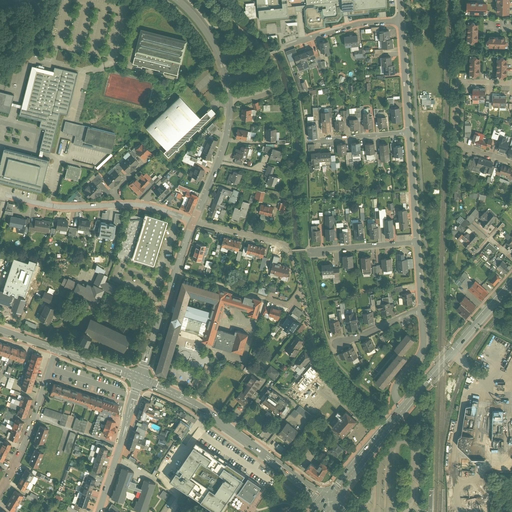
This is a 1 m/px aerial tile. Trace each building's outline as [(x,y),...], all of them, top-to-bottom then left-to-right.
[(258,0),(259,10),(260,20),(289,17),(289,16),(297,15),(296,9),(296,6),(288,7),(286,0),(258,0)] [(306,0),(307,5),(296,6),(296,9),(304,8),(305,9),(307,24),(311,28),(322,27),(323,27),(325,27),(324,23),(338,21),(342,17),(341,11),(348,10),(348,15),(369,14),(368,9),(387,7),(386,0),(306,0)] [(508,0),(497,0),(497,13),(508,14),(508,6),(508,4),(508,0)] [(254,3),(246,4),(246,7),(245,7),(247,19),(250,19),(252,19),(252,18),(257,18),(255,6),(254,3)] [(490,14),(490,3),(468,3),(468,14),(490,14)] [(473,22),(470,25),(468,25),(468,40),(470,41),(472,43),(475,41),(477,41),(477,25),(475,25),(473,22)] [(172,38),(168,37),(167,37),(164,36),(163,35),(163,36),(159,35),(159,34),(159,35),(155,34),(155,33),(154,33),(150,32),(146,31),(142,30),(141,30),(136,51),(180,63),(186,41),(185,41),(181,40),(180,40),(177,39),(176,39),(172,38)] [(389,31),(379,32),(380,40),(382,40),(389,39),(389,31)] [(357,36),(344,37),(345,47),(358,45),(357,36)] [(505,38),(489,37),(489,39),(486,42),(489,45),(489,47),(505,47),(505,45),(508,43),(505,40),(505,38)] [(389,39),(382,40),(383,48),(393,48),(392,39),(389,39)] [(328,42),(320,43),(321,53),(325,52),(329,52),(328,42)] [(313,49),(304,53),(307,60),(316,57),(313,49)] [(362,49),(354,50),(355,58),(363,57),(362,49)] [(180,63),(136,51),(132,64),(137,65),(137,67),(139,67),(141,68),(141,69),(142,67),(159,71),(159,72),(161,73),(163,73),(163,74),(164,72),(177,75),(180,63)] [(304,53),(295,56),(298,64),(298,63),(307,60),(304,53)] [(472,59),(470,59),(470,74),(472,74),(474,77),(477,75),(479,75),(479,59),(477,59),(475,56),(472,59)] [(316,57),(307,60),(309,66),(310,68),(310,67),(314,66),(313,63),(317,62),(316,57)] [(391,57),(382,58),(383,66),(384,66),(391,65),(391,57)] [(505,60),(502,57),(499,60),(497,60),(497,75),(499,75),(501,78),(504,76),(506,76),(507,60),(505,60)] [(307,60),(298,63),(298,64),(297,64),(298,68),(299,67),(300,69),(309,66),(307,60)] [(391,65),(384,66),(385,74),(394,74),(394,65),(391,65)] [(51,74),(31,69),(29,75),(21,105),(23,106),(22,107),(22,108),(21,108),(21,109),(19,115),(41,121),(39,128),(45,129),(39,150),(40,150),(41,151),(43,151),(50,153),(60,113),(67,115),(78,73),(63,69),(62,69),(61,69),(58,68),(57,68),(54,67),(52,74),(51,74)] [(14,95),(0,91),(0,110),(9,113),(12,104),(14,95)] [(424,104),(424,107),(433,107),(432,100),(430,100),(430,94),(420,95),(420,98),(422,98),(422,104),(424,104)] [(179,96),(145,128),(166,150),(163,152),(168,157),(175,150),(176,151),(179,149),(178,148),(186,140),(187,141),(190,139),(189,138),(197,130),(198,131),(200,128),(200,127),(211,116),(207,112),(200,118),(179,96)] [(399,107),(391,108),(392,122),(400,122),(399,107)] [(251,110),(243,109),(242,120),(252,121),(252,116),(251,116),(251,110)] [(354,111),(354,109),(350,109),(350,111),(350,115),(350,119),(350,120),(351,129),(359,129),(358,118),(357,111),(354,111)] [(322,112),(321,113),(322,119),(322,122),(330,121),(329,117),(329,112),(322,112)] [(341,113),(339,113),(338,112),(336,112),(335,113),(336,121),(335,121),(336,131),(344,130),(343,116),(341,116),(341,113)] [(378,117),(379,127),(387,126),(386,116),(378,117)] [(364,118),(365,128),(373,127),(372,118),(369,118),(364,118)] [(316,127),(316,120),(308,121),(309,128),(316,127)] [(82,126),(65,121),(62,133),(75,135),(79,137),(82,126)] [(330,121),(322,122),(323,132),(331,131),(330,121)] [(212,123),(207,129),(212,134),(218,129),(212,123)] [(115,134),(87,127),(82,126),(79,137),(75,135),(73,145),(110,154),(115,134)] [(316,127),(309,128),(309,138),(317,137),(316,127)] [(276,129),(267,130),(267,136),(267,140),(267,141),(276,141),(276,129)] [(248,132),(238,130),(236,138),(247,140),(248,132)] [(500,132),(494,130),(491,138),(497,140),(499,136),(500,132)] [(482,139),(478,138),(479,136),(475,134),(473,138),(472,142),(476,143),(475,146),(481,147),(483,140),(483,139),(484,134),(482,139)] [(217,141),(209,137),(204,147),(213,151),(217,141)] [(505,138),(502,137),(499,145),(498,150),(505,152),(508,143),(505,142),(505,141),(504,140),(505,138)] [(488,141),(483,140),(481,147),(486,149),(487,145),(490,146),(492,140),(488,139),(488,141)] [(360,143),(352,143),(352,152),(352,153),(360,153),(361,153),(360,143)] [(374,143),(366,144),(367,154),(374,153),(375,153),(375,152),(374,143)] [(142,144),(141,146),(140,145),(137,147),(138,148),(136,150),(137,151),(144,159),(148,155),(149,156),(151,154),(150,153),(142,144)] [(345,144),(338,145),(338,154),(346,154),(346,153),(345,144)] [(388,144),(380,145),(381,155),(388,154),(389,154),(388,144)] [(402,146),(394,147),(395,157),(403,156),(402,146)] [(213,151),(204,147),(200,157),(208,160),(213,151)] [(241,151),(237,149),(236,152),(237,152),(235,159),(236,159),(241,160),(241,158),(242,158),(246,159),(247,155),(249,149),(250,149),(245,147),(245,148),(242,147),(241,151)] [(283,153),(273,150),(273,148),(270,147),(268,152),(271,153),(271,156),(281,159),(283,153)] [(49,160),(3,149),(2,156),(0,162),(0,181),(41,192),(49,160)] [(331,152),(321,153),(322,161),(331,160),(331,152)] [(321,153),(311,154),(312,159),(312,164),(314,164),(314,166),(314,167),(319,167),(319,161),(322,161),(321,153)] [(134,158),(131,155),(129,157),(128,157),(126,159),(126,160),(133,168),(136,166),(135,165),(138,163),(134,158)] [(484,160),(474,157),(473,161),(470,160),(467,169),(472,170),(473,167),(481,169),(477,180),(478,180),(479,175),(484,160)] [(133,168),(126,160),(121,165),(120,165),(123,168),(127,173),(130,170),(131,171),(133,168)] [(493,162),(484,160),(479,175),(480,175),(481,171),(486,173),(486,171),(489,172),(491,166),(493,162)] [(80,168),(68,165),(66,171),(68,172),(67,172),(67,173),(66,173),(65,177),(77,180),(80,168)] [(507,167),(502,165),(500,169),(497,168),(496,174),(500,176),(501,173),(505,175),(507,167)] [(196,167),(192,177),(190,182),(198,185),(200,180),(202,177),(201,177),(204,170),(196,167)] [(118,174),(115,170),(115,171),(109,175),(117,183),(118,182),(122,178),(118,174)] [(273,171),(269,170),(265,182),(268,182),(267,184),(274,186),(277,177),(272,176),(273,171)] [(233,175),(231,174),(228,182),(232,184),(232,182),(233,183),(234,183),(237,184),(239,177),(240,178),(242,174),(235,172),(233,175)] [(152,179),(146,173),(143,176),(149,182),(152,179)] [(143,176),(141,174),(138,177),(142,181),(140,184),(144,188),(149,182),(143,176)] [(117,183),(109,175),(107,178),(106,180),(105,181),(111,188),(115,184),(115,185),(117,183)] [(100,182),(95,177),(91,181),(93,184),(93,183),(96,186),(100,182)] [(135,179),(129,185),(132,189),(133,189),(139,195),(145,188),(144,188),(140,184),(135,179)] [(93,184),(89,187),(88,186),(85,189),(86,191),(84,192),(89,198),(91,196),(93,198),(95,196),(95,197),(99,193),(101,191),(96,186),(93,183),(93,184)] [(159,187),(154,192),(161,199),(169,191),(162,184),(159,187)] [(233,192),(220,187),(215,200),(221,202),(224,194),(229,196),(230,197),(229,201),(235,203),(239,192),(234,190),(233,192)] [(198,197),(191,194),(190,194),(189,198),(187,202),(195,206),(195,205),(198,197)] [(195,206),(187,202),(183,210),(183,211),(191,214),(195,206)] [(244,202),(241,210),(236,208),(234,213),(232,220),(235,221),(236,221),(238,215),(241,215),(241,216),(245,217),(248,208),(249,204),(244,202)] [(12,214),(14,204),(7,203),(5,213),(12,214)] [(218,207),(213,205),(209,215),(214,217),(214,216),(218,218),(223,220),(226,210),(222,209),(220,213),(216,212),(218,207)] [(274,208),(261,205),(259,213),(261,214),(260,219),(268,221),(269,216),(272,216),(274,208)] [(407,210),(399,211),(399,222),(400,228),(408,227),(407,210)] [(482,215),(479,212),(476,215),(483,221),(481,224),(486,228),(491,223),(482,215)] [(496,217),(491,212),(488,215),(484,212),(482,215),(491,223),(496,217)] [(115,213),(113,224),(116,225),(115,225),(117,225),(117,223),(120,223),(122,214),(115,213)] [(144,218),(130,214),(116,259),(123,262),(124,259),(125,256),(132,258),(145,218),(144,218)] [(167,221),(146,215),(145,218),(132,258),(153,265),(167,221)] [(331,215),(327,216),(326,216),(326,221),(325,221),(326,225),(326,229),(334,229),(333,222),(333,216),(332,216),(331,216),(331,215)] [(20,218),(11,216),(10,216),(9,225),(18,227),(16,232),(23,234),(25,225),(25,223),(25,219),(20,218)] [(44,222),(35,220),(34,227),(43,229),(42,232),(48,233),(50,221),(44,221),(44,222)] [(68,222),(57,220),(56,229),(51,228),(50,234),(53,235),(54,235),(55,235),(56,230),(66,231),(68,222)] [(90,222),(79,220),(78,228),(84,229),(84,231),(88,231),(90,222)] [(99,227),(97,236),(113,239),(115,225),(116,225),(113,224),(100,222),(99,227)] [(375,222),(368,223),(368,228),(370,228),(371,238),(379,237),(378,227),(376,227),(376,222),(375,222)] [(362,223),(353,224),(353,229),(355,229),(356,239),(364,238),(363,228),(362,229),(362,223)] [(393,226),(385,227),(386,237),(394,236),(393,226)] [(326,229),(326,239),(330,239),(331,240),(333,240),(334,239),(334,229),(326,229)] [(312,230),(313,240),(321,240),(320,230),(317,230),(312,230)] [(464,235),(460,231),(456,236),(464,243),(463,244),(468,249),(473,243),(464,235)] [(348,232),(340,232),(341,242),(349,241),(348,232)] [(478,237),(473,233),(471,236),(467,232),(464,235),(473,243),(478,237)] [(233,240),(224,237),(222,247),(230,249),(233,240)] [(241,242),(233,240),(230,249),(238,251),(241,242)] [(490,242),(486,246),(489,249),(486,251),(489,255),(492,252),(494,253),(497,250),(490,242)] [(195,251),(204,254),(206,246),(197,243),(195,251)] [(257,246),(249,244),(246,253),(255,255),(257,246)] [(265,248),(257,246),(255,255),(263,258),(265,248)] [(204,254),(195,251),(193,259),(202,262),(204,254)] [(352,255),(343,256),(343,260),(343,263),(344,263),(344,267),(353,266),(352,255)] [(508,265),(498,256),(493,263),(505,274),(510,268),(511,267),(511,266),(510,265),(509,265),(508,265)] [(370,257),(362,258),(362,268),(371,267),(370,257)] [(4,289),(2,292),(12,296),(12,297),(16,298),(16,297),(17,297),(18,293),(25,296),(33,270),(34,270),(36,262),(29,259),(28,262),(13,258),(3,289),(4,289)] [(391,258),(382,259),(383,270),(392,270),(391,258)] [(402,260),(397,260),(398,272),(402,272),(408,272),(408,262),(402,262),(402,260)] [(281,265),(273,263),(271,272),(279,275),(281,265)] [(290,268),(281,265),(279,275),(287,277),(290,268)] [(332,265),(322,265),(323,273),(333,273),(332,265)] [(99,273),(91,290),(68,279),(68,278),(67,280),(64,279),(61,284),(65,286),(64,287),(97,302),(97,303),(103,290),(115,295),(118,288),(104,282),(107,276),(102,274),(103,270),(97,267),(95,271),(99,273)] [(466,279),(461,275),(458,280),(462,283),(466,279)] [(497,275),(490,282),(494,285),(500,278),(497,275)] [(217,291),(183,281),(177,301),(187,305),(190,295),(214,302),(217,291)] [(488,292),(475,282),(469,289),(481,300),(488,292)] [(218,289),(217,291),(214,302),(211,312),(187,305),(177,301),(174,310),(172,319),(172,320),(156,372),(167,376),(175,348),(176,342),(179,333),(182,323),(206,330),(203,340),(203,341),(212,344),(217,329),(224,303),(228,292),(228,291),(218,289)] [(2,292),(0,291),(0,302),(3,303),(9,305),(12,297),(12,296),(2,292)] [(253,301),(232,295),(232,293),(228,292),(224,303),(249,311),(248,314),(257,317),(262,300),(253,298),(253,301)] [(52,296),(44,293),(41,299),(49,303),(52,296)] [(403,294),(404,304),(412,303),(412,299),(411,293),(403,294)] [(476,306),(465,296),(460,303),(461,304),(471,312),(476,306)] [(17,297),(16,297),(16,298),(12,297),(9,305),(13,306),(12,311),(16,312),(20,314),(21,313),(20,313),(21,310),(22,310),(23,307),(22,306),(25,300),(21,298),(20,298),(17,297)] [(383,304),(381,304),(381,305),(378,305),(378,310),(382,309),(383,315),(391,313),(389,303),(383,304)] [(55,309),(46,304),(41,314),(38,313),(36,318),(48,323),(55,309)] [(471,312),(461,304),(456,310),(465,318),(471,312)] [(281,311),(271,308),(271,309),(265,307),(262,315),(265,316),(268,317),(269,315),(275,317),(274,319),(278,320),(279,318),(281,311)] [(296,308),(292,313),(292,314),(291,316),(297,321),(299,318),(300,319),(303,313),(296,308)] [(373,312),(363,314),(365,323),(373,322),(373,317),(374,317),(373,312)] [(347,314),(345,315),(346,318),(346,320),(355,319),(356,322),(357,322),(356,313),(354,314),(354,313),(347,314)] [(291,316),(289,315),(282,326),(285,328),(284,329),(288,332),(289,331),(292,333),(300,322),(297,321),(291,316)] [(119,332),(90,318),(87,322),(86,325),(85,327),(83,331),(82,331),(79,338),(86,341),(89,334),(123,350),(130,337),(125,335),(129,328),(122,325),(119,332)] [(355,319),(346,320),(348,330),(357,329),(356,322),(355,319)] [(330,322),(330,324),(331,326),(331,327),(332,332),(340,330),(338,321),(336,321),(330,322)] [(206,330),(182,323),(179,333),(203,340),(206,330)] [(234,334),(217,329),(212,344),(212,345),(232,351),(232,350),(242,353),(248,334),(235,330),(234,334)] [(407,334),(395,349),(399,353),(402,355),(414,340),(407,334)] [(303,341),(296,336),(290,344),(291,345),(288,349),(292,351),(291,353),(295,356),(299,350),(297,349),(303,341)] [(370,340),(362,343),(364,348),(365,352),(366,352),(370,351),(374,349),(370,340)] [(16,348),(2,343),(0,350),(0,354),(6,356),(12,358),(16,348)] [(353,347),(345,351),(346,351),(340,354),(342,360),(347,357),(348,361),(350,360),(350,361),(357,357),(353,347)] [(26,351),(19,349),(15,359),(23,362),(26,351)] [(305,352),(295,364),(298,366),(301,368),(303,366),(304,365),(308,361),(307,360),(310,357),(309,355),(307,353),(307,354),(305,352)] [(32,353),(26,372),(35,375),(42,356),(32,353)] [(387,368),(394,374),(407,359),(402,355),(399,353),(387,368)] [(249,373),(252,368),(247,365),(244,369),(249,373)] [(303,366),(301,368),(297,372),(297,373),(300,375),(302,373),(305,368),(303,366)] [(307,370),(304,375),(308,378),(309,376),(311,378),(317,371),(311,366),(307,370)] [(279,373),(271,367),(266,373),(274,379),(275,378),(275,379),(277,376),(279,373)] [(394,374),(387,368),(376,382),(383,388),(387,383),(389,380),(389,381),(394,374)] [(35,375),(26,372),(26,373),(24,379),(21,378),(21,381),(23,382),(21,388),(30,392),(30,391),(35,375),(35,376),(35,375)] [(261,383),(252,376),(246,384),(249,386),(244,393),(246,394),(250,387),(255,390),(255,391),(261,383)] [(9,377),(6,388),(11,389),(14,379),(9,377)] [(233,384),(223,377),(218,384),(215,382),(213,385),(216,387),(217,384),(224,389),(223,390),(227,393),(228,391),(228,392),(233,384)] [(70,389),(53,384),(50,394),(67,400),(70,389)] [(250,387),(246,394),(244,393),(242,391),(237,398),(242,402),(241,403),(245,405),(245,404),(251,397),(250,397),(255,390),(250,387)] [(89,396),(70,389),(67,400),(86,406),(89,396)] [(279,402),(271,396),(273,393),(268,389),(264,394),(266,396),(262,402),(273,410),(274,410),(279,402)] [(289,402),(274,391),(273,393),(271,396),(279,402),(274,410),(273,412),(279,416),(289,402)] [(32,399),(23,396),(22,400),(20,399),(20,401),(12,398),(10,402),(20,405),(28,408),(32,399)] [(103,400),(89,396),(86,406),(99,410),(103,400)] [(155,405),(163,407),(164,404),(159,402),(160,400),(157,399),(155,405)] [(474,431),(479,400),(473,399),(472,406),(467,405),(463,435),(464,435),(465,429),(469,430),(474,431)] [(118,405),(103,400),(99,410),(91,436),(94,437),(101,416),(106,418),(108,413),(115,415),(117,416),(119,412),(116,411),(118,405)] [(151,403),(142,400),(139,409),(148,411),(148,409),(151,403)] [(328,402),(320,410),(328,417),(335,409),(328,402)] [(28,408),(20,405),(19,409),(17,414),(25,417),(28,409),(28,408)] [(287,405),(282,412),(285,414),(290,408),(287,405)] [(313,417),(299,406),(296,411),(295,410),(291,414),(295,418),(299,413),(309,421),(313,417)] [(62,414),(45,409),(43,415),(60,420),(62,414)] [(148,411),(139,409),(136,418),(144,420),(147,414),(148,411)] [(494,410),(493,448),(499,448),(499,441),(504,441),(504,411),(494,410)] [(346,412),(332,428),(343,437),(357,421),(346,412)] [(13,416),(7,413),(4,418),(8,420),(14,422),(15,420),(12,419),(13,416)] [(68,415),(63,413),(59,425),(65,427),(68,415)] [(82,420),(76,418),(72,429),(78,431),(82,420)] [(14,422),(8,420),(6,426),(5,425),(5,426),(12,428),(14,422)] [(23,423),(15,420),(12,428),(11,429),(20,432),(23,423)] [(87,422),(82,420),(78,431),(84,433),(87,422)] [(115,422),(107,420),(106,424),(105,424),(103,429),(105,430),(104,433),(107,434),(111,435),(112,434),(112,432),(113,432),(115,427),(114,427),(115,422)] [(190,427),(181,421),(175,430),(184,436),(190,427)] [(298,432),(287,423),(278,434),(279,434),(282,437),(285,439),(289,442),(298,432)] [(12,428),(5,426),(1,424),(0,425),(0,428),(8,432),(10,433),(11,429),(12,428)] [(48,429),(39,426),(34,441),(43,444),(48,429)] [(20,432),(11,429),(10,433),(9,434),(8,434),(6,437),(8,438),(16,441),(20,432)] [(168,438),(167,438),(170,430),(166,429),(165,431),(161,430),(159,437),(160,438),(158,444),(166,446),(168,438)] [(140,433),(132,430),(129,439),(137,442),(145,444),(146,441),(143,439),(143,441),(138,439),(140,433)] [(70,432),(64,452),(69,454),(76,434),(70,432)] [(460,436),(459,447),(463,447),(462,455),(474,457),(476,444),(474,443),(475,437),(460,436)] [(137,442),(129,439),(126,448),(134,451),(136,444),(141,446),(140,448),(144,449),(145,444),(137,442)] [(11,444),(4,441),(3,442),(0,448),(0,449),(7,453),(11,444)] [(333,442),(332,444),(329,442),(326,446),(329,448),(328,449),(337,456),(343,449),(333,442)] [(194,446),(171,480),(217,511),(219,511),(235,490),(237,491),(238,492),(238,493),(251,501),(261,486),(248,478),(245,482),(243,481),(241,480),(242,478),(194,446)] [(102,447),(100,447),(98,452),(106,455),(107,450),(102,447)] [(43,453),(35,449),(29,464),(37,467),(43,453)] [(106,455),(98,452),(96,458),(104,460),(106,455)] [(102,466),(94,463),(92,470),(99,472),(100,472),(102,466)] [(322,463),(317,469),(310,464),(306,470),(313,475),(320,480),(322,481),(324,478),(323,477),(329,468),(322,463)] [(122,468),(111,500),(123,504),(128,489),(137,492),(136,496),(139,497),(134,511),(135,511),(146,511),(156,483),(144,479),(140,489),(135,487),(136,484),(131,482),(134,472),(122,468)] [(32,473),(26,469),(21,478),(28,481),(32,473)] [(95,479),(87,476),(86,482),(93,485),(95,479)] [(21,478),(17,486),(24,489),(25,488),(28,481),(21,478)] [(93,485),(86,482),(84,487),(91,490),(93,485)] [(91,490),(84,487),(82,493),(90,495),(91,490)] [(23,496),(15,491),(10,498),(18,503),(23,496)] [(90,495),(82,493),(80,498),(88,501),(90,495)] [(18,503),(10,498),(5,506),(14,511),(18,503)] [(88,501),(80,498),(78,505),(81,506),(86,508),(87,503),(88,501)]
